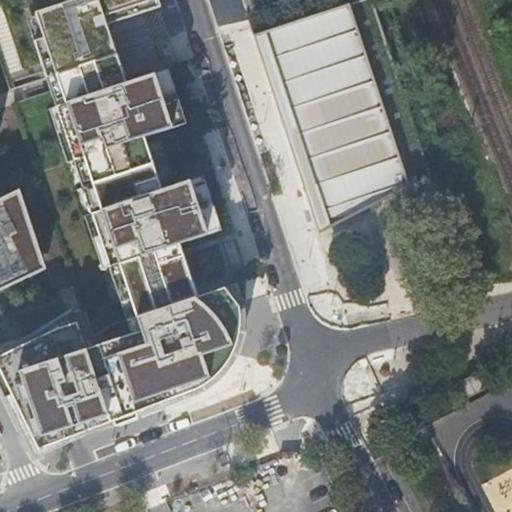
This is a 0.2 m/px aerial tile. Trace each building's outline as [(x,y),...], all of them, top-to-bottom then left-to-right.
[(36,16),(55,77),(117,56),(107,27),(159,9),(156,0),(63,0),(65,6),(36,16)] [(370,0),(255,38),(318,234),(418,195),(432,189),(370,0)] [(72,313),(30,338),(0,340),(0,372),(37,451),(95,431),(195,396),(206,387),(208,385),(212,381),(215,378),(219,373),(222,369),(226,363),(230,357),(232,353),(235,346),(237,340),(239,331),(241,322),(243,312),(243,306),(244,298),(244,283),(196,299),(178,246),(212,235),(194,182),(161,192),(144,139),(178,128),(160,74),(128,85),(117,56),(55,77),(65,105),(56,108),(73,162),(82,159),(99,212),(91,215),(108,269),(117,266),(139,335),(85,352),(72,313)] [(17,191),(0,199),(0,287),(41,268),(17,191)] [(361,308),(398,295),(389,271),(353,284),(361,308)] [(434,442),(452,453),(468,426),(450,415),(434,442)]
